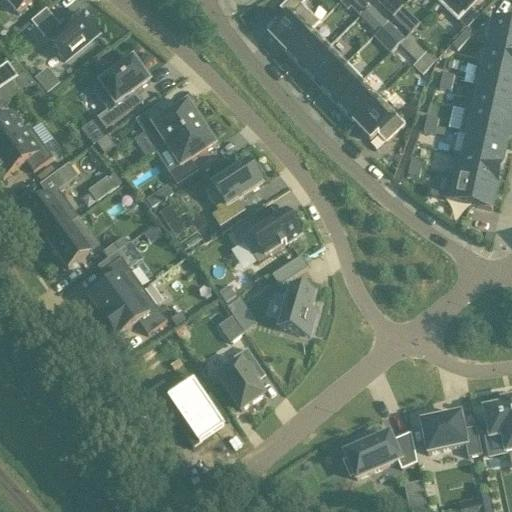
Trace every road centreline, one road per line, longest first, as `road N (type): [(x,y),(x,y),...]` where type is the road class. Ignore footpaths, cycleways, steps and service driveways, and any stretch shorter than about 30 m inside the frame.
road 1 (residential): [(110,0),(238,106),(295,168),(355,288),(398,348)]
road 2 (residential): [(489,278),(324,147),(239,53),(204,0)]
road 3 (residential): [(167,511),(0,246)]
road 4 (residential): [(398,348),(188,511)]
